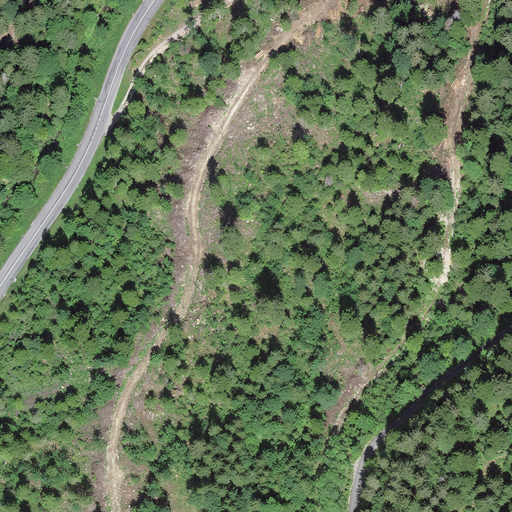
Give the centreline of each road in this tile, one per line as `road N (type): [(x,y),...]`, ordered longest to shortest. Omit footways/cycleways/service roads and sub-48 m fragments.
road 1 (track): [(330,0),(253,81),(203,173),(186,301),(134,381),(115,434),(115,511)]
road 2 (track): [(488,0),(467,89),(444,281),(425,324),(335,433),(320,511)]
road 3 (secondary): [(0,285),(84,159),(124,48),(152,0)]
road 4 (track): [(348,511),(372,441),(511,328)]
road 5 (track): [(99,121),(119,113),(159,50),(227,0)]
